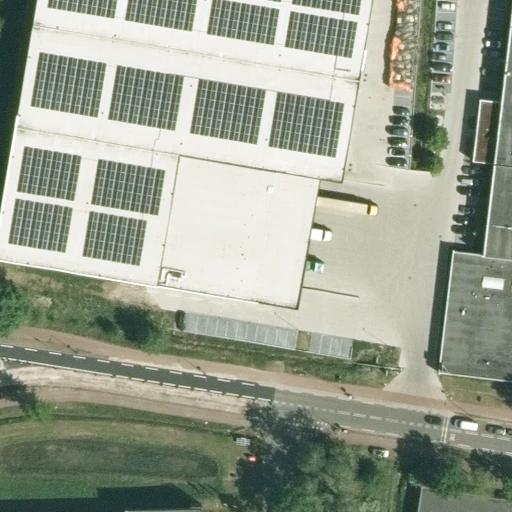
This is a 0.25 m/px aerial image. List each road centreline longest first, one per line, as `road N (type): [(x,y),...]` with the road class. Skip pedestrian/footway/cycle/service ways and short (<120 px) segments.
road 1 (secondary): [(511,444),(284,409)]
road 2 (secondary): [(179,390),(0,352)]
road 3 (secondary): [(0,382),(179,390)]
